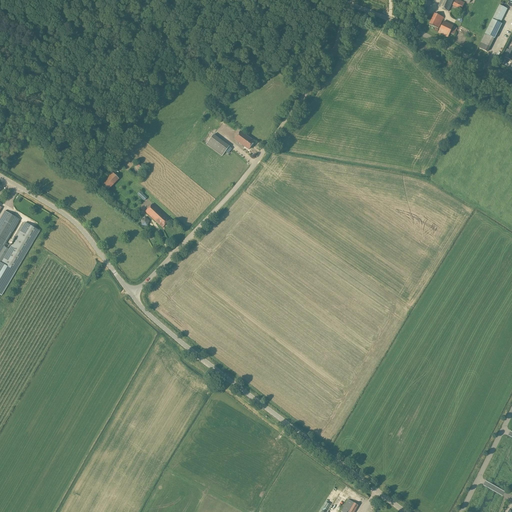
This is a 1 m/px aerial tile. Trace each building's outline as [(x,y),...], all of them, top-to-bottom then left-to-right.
[(440,0),(438,7),(448,12),(453,0),(440,0)] [(454,0),(452,6),(461,10),(464,3),(460,0),(459,1),(457,0),(454,0)] [(478,47),(487,52),(501,24),(500,23),(507,9),(499,5),(478,47)] [(429,24),(439,28),(444,18),(434,13),(429,24)] [(438,33),(448,37),(453,26),(443,21),(438,33)] [(235,140),(249,150),(254,142),(240,132),(235,140)] [(206,144),(222,157),(229,147),(213,135),(206,144)] [(101,183),(108,190),(119,179),(112,172),(101,183)] [(145,212),(162,228),(170,220),(153,204),(145,212)] [(19,220),(5,212),(0,220),(0,294),(2,296),(39,232),(24,223),(11,247),(5,244),(19,220)] [(142,225),(147,226),(149,221),(145,217),(141,220),(142,225)] [(348,511),(354,511),(358,506),(348,500),(341,511),(342,511),(346,511),(347,511),(348,511)]
